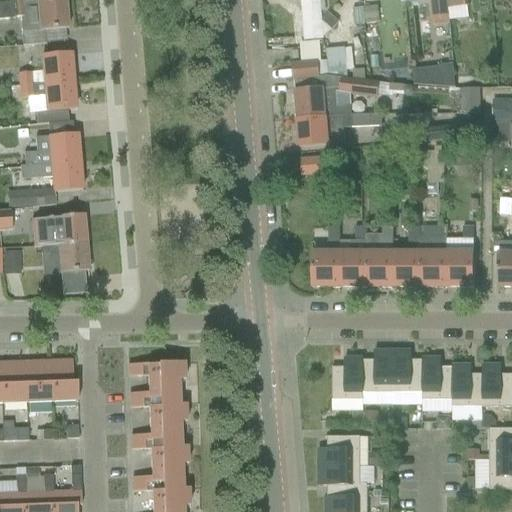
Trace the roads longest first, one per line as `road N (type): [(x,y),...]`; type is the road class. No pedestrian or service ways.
road 1 (residential): [(152,329),(131,0)]
road 2 (residential): [(260,326),(231,0)]
road 3 (residential): [(511,324),(260,326)]
road 4 (residential): [(276,511),(260,326)]
road 5 (residential): [(152,329),(0,329)]
